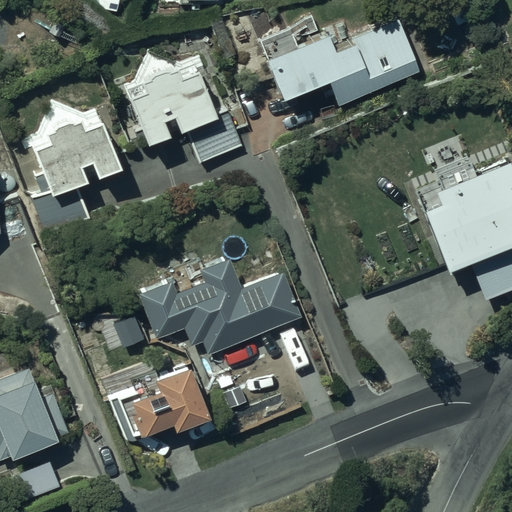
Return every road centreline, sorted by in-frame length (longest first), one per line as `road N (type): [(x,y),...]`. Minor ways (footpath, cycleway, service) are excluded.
road 1 (residential): [(511,391),(428,410),(179,511)]
road 2 (unclassified): [(511,391),(450,511)]
